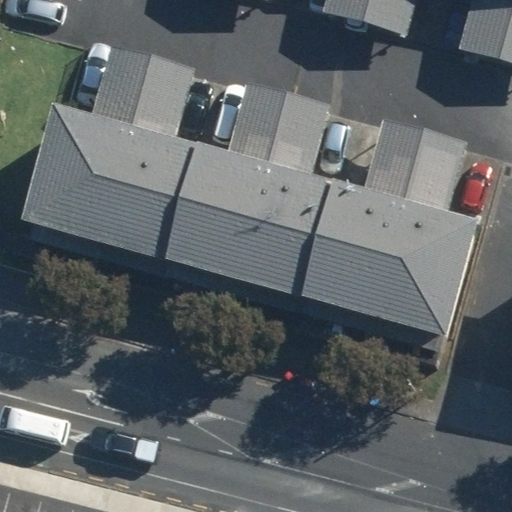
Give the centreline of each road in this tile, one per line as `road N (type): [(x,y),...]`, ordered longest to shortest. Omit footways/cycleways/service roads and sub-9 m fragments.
road 1 (residential): [(447,511),(0,394)]
road 2 (residential): [(68,0),(511,120)]
road 3 (residential): [(455,511),(511,282)]
